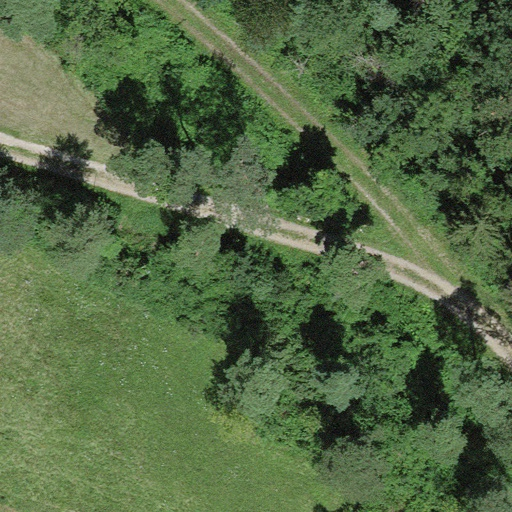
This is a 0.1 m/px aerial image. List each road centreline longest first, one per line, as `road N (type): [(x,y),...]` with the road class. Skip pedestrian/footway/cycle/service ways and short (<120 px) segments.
road 1 (track): [(511,358),(448,289),(432,247),(167,0)]
road 2 (track): [(0,147),(318,241),(448,289)]
